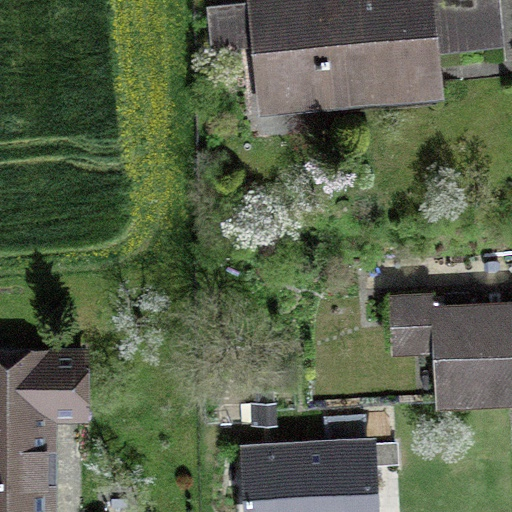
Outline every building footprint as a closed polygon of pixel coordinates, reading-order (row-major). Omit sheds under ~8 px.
[(264,0),(241,2),(252,117),(429,100),(425,58),(497,51),(491,0),(264,0)] [(511,405),(511,310),(431,315),(430,301),(378,304),(381,355),(415,353),(419,411),(511,405)] [(77,367),(0,365),(0,511),(35,511),(38,417),(75,418),(77,367)] [(378,511),(377,439),(240,441),(240,511),(378,511)] [(452,511),(511,511),(511,455),(449,459),(452,511)]
